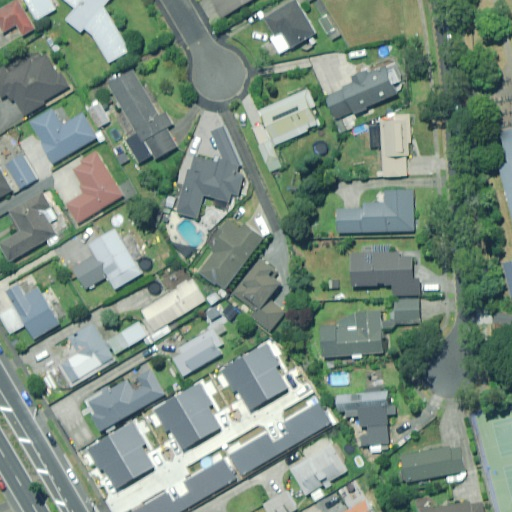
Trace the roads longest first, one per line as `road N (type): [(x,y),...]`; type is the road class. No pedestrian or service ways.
road 1 (residential): [(437,0),(470,315),(449,374)]
road 2 (trunk): [(0,380),(76,511)]
